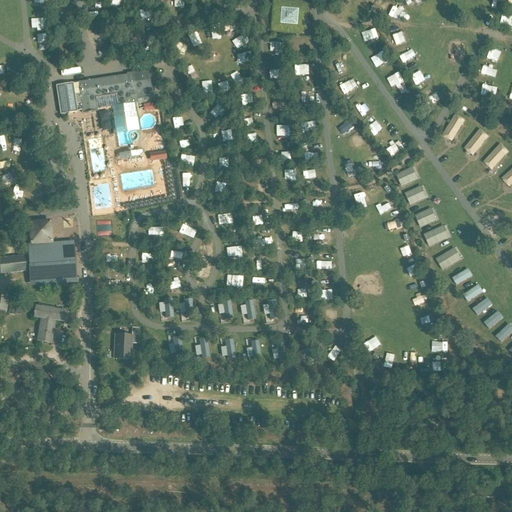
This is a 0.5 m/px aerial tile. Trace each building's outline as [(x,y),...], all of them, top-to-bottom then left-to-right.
[(411,0),(406,3),(413,13),(421,7),(416,0),(411,0)] [(305,31),(307,9),(302,9),(302,8),(300,4),(295,4),(294,5),(287,4),(286,3),(281,3),(278,6),(278,7),(274,7),(272,29),(276,29),(276,33),(300,35),(300,31),(305,31)] [(32,26),(42,25),(41,14),(31,15),(32,26)] [(208,35),(208,40),(220,39),(219,28),(207,29),(208,35)] [(195,36),(188,38),(191,49),(198,47),(195,36)] [(369,47),(379,48),(380,37),(371,36),(369,47)] [(395,54),(409,49),(405,40),(392,45),(395,54)] [(487,64),(497,68),(501,55),(491,51),(487,64)] [(408,53),(397,58),(402,69),(413,65),(408,53)] [(373,60),(379,72),(388,68),(382,55),(373,60)] [(482,70),(477,76),(487,83),(492,77),(482,70)] [(78,83),(78,84),(75,85),(76,91),(79,91),(82,113),(97,112),(97,110),(118,106),(119,112),(133,110),(132,104),(138,103),(137,101),(155,97),(151,72),(136,74),(136,72),(126,74),(127,76),(78,83)] [(60,115),(77,112),(73,84),(56,87),(60,115)] [(169,106),(181,105),(180,96),(168,97),(169,106)] [(154,111),(153,103),(143,105),(144,112),(154,111)] [(451,141),(464,120),(456,115),(443,135),(451,141)] [(349,123),(344,127),(352,137),(357,133),(349,123)] [(375,127),(370,131),(378,141),(383,138),(375,127)] [(473,155),(488,137),(480,130),(465,149),(473,155)] [(387,149),(397,142),(393,136),(383,143),(387,149)] [(359,137),(353,142),(360,152),(367,148),(359,137)] [(90,141),(92,173),(105,172),(103,140),(90,141)] [(492,169),(508,152),(501,145),(484,162),(492,169)] [(121,162),(140,155),(136,146),(118,154),(121,162)] [(165,152),(153,154),(149,155),(150,162),(154,162),(166,160),(165,152)] [(0,174),(8,173),(6,163),(0,164),(0,174)] [(349,170),(353,181),(360,178),(355,167),(349,170)] [(509,187),(511,184),(511,170),(503,179),(509,187)] [(397,178),(401,188),(418,180),(414,171),(397,178)] [(392,191),(387,186),(384,189),(388,194),(392,191)] [(405,194),(409,206),(426,200),(422,188),(405,194)] [(358,196),(360,206),(370,204),(368,193),(358,196)] [(109,209),(109,198),(94,199),(95,210),(109,209)] [(416,217),(421,229),(437,222),(432,210),(416,217)] [(219,217),(224,226),(231,222),(226,213),(219,217)] [(405,232),(400,221),(390,226),(395,236),(405,232)] [(425,236),(430,247),(449,239),(444,228),(425,236)] [(29,272),(30,286),(76,283),(74,242),(27,245),(28,256),(0,257),(0,267),(0,273),(29,272)] [(410,261),(409,247),(401,247),(402,262),(410,261)] [(454,250),(434,263),(441,275),(462,262),(454,250)] [(408,283),(416,281),(412,267),(405,268),(408,283)] [(468,279),(473,276),(468,269),(452,278),(457,286),(468,279)] [(479,295),(484,292),(479,285),(463,295),(468,302),(479,295)] [(424,295),(412,298),(415,314),(427,311),(424,295)] [(173,317),(172,298),(163,299),(163,303),(159,303),(160,316),(161,316),(161,322),(168,321),(168,318),(173,317)] [(194,318),(192,298),(183,299),(184,303),(179,304),(180,316),(181,316),(182,322),(189,322),(188,318),(194,318)] [(489,308),(493,305),(488,298),(473,309),(478,316),(489,308)] [(233,319),(231,299),(222,300),(222,305),(218,305),(221,324),(228,323),(228,320),(233,319)] [(255,319),(253,300),(244,301),(245,305),(240,306),(242,319),(243,318),(243,324),(251,323),(250,320),(255,319)] [(278,319),(276,300),(267,301),(267,305),(263,306),(264,318),(265,318),(266,324),(273,323),(273,320),(278,319)] [(37,342),(44,343),(49,309),(36,307),(34,317),(40,318),(37,342)] [(49,309),(44,343),(51,344),(54,321),(64,323),(66,312),(49,309)] [(335,309),(324,310),(325,324),(336,323),(335,309)] [(500,321),(504,318),(498,311),(484,323),(489,330),(500,321)] [(511,334),(511,333),(511,326),(509,324),(506,328),(496,337),(502,343),(511,334)] [(114,359),(130,360),(132,336),(115,335),(114,359)] [(184,356),(180,336),(175,337),(175,335),(167,336),(168,342),(167,342),(170,354),(175,353),(175,357),(184,356)] [(210,358),(207,338),(202,339),(202,336),(194,337),(195,343),(194,344),(195,356),(201,355),(201,359),(202,358),(210,357),(210,358)] [(235,358),(233,339),(227,340),(227,338),(221,339),(222,345),(220,345),(222,357),(227,356),(227,359),(228,359),(235,358)] [(262,360),(259,340),(253,341),(253,339),(246,340),(247,346),(245,346),(247,358),(252,357),(253,361),(262,360)] [(287,361),(284,341),(276,342),(276,341),(271,341),(272,350),(273,360),(278,359),(279,362),(287,361)] [(47,384),(57,381),(55,373),(44,377),(47,384)]
